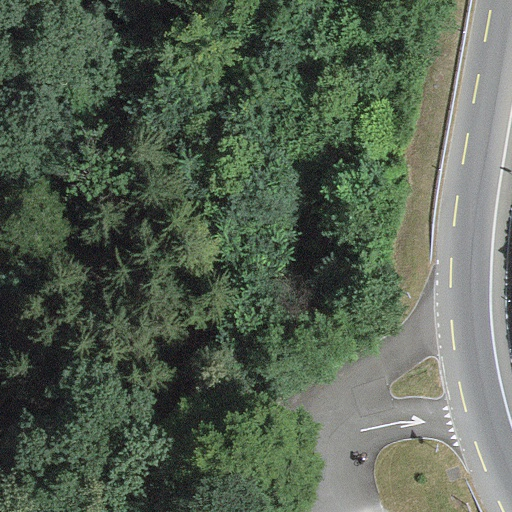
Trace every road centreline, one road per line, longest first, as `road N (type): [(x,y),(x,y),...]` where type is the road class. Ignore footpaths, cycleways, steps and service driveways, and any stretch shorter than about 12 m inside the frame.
road 1 (primary): [(504,0),(472,193),(468,297)]
road 2 (unclassified): [(468,297),(363,379),(349,416)]
road 3 (unclassified): [(349,416),(490,427)]
road 4 (primary): [(468,297),(490,427)]
